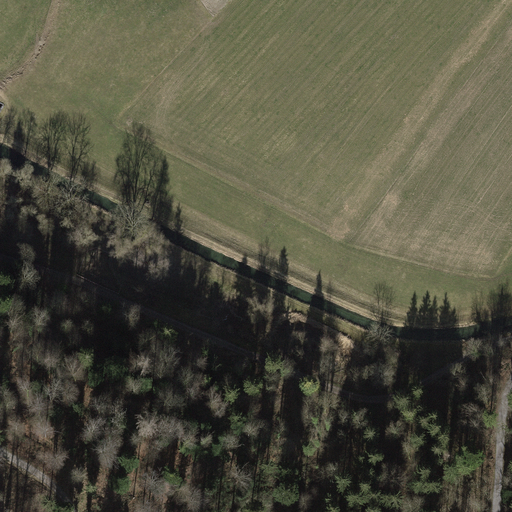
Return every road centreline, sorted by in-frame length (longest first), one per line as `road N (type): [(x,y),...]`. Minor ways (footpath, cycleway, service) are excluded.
road 1 (track): [(511,311),(428,323),(388,317),(0,145)]
road 2 (track): [(0,265),(349,397),(386,397),(511,338)]
road 3 (track): [(9,104),(123,0)]
road 4 (track): [(297,376),(288,511)]
road 5 (track): [(511,380),(496,511)]
